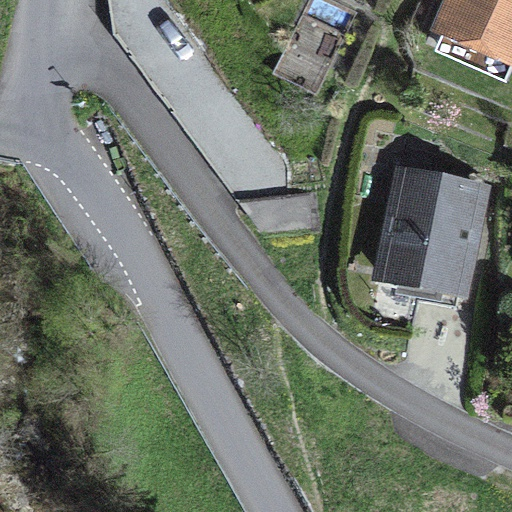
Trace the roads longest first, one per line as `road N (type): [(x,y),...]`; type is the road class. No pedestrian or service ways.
road 1 (residential): [(511,459),(386,388),(272,291),(100,67),(51,56)]
road 2 (unclassified): [(284,511),(104,199),(39,131)]
